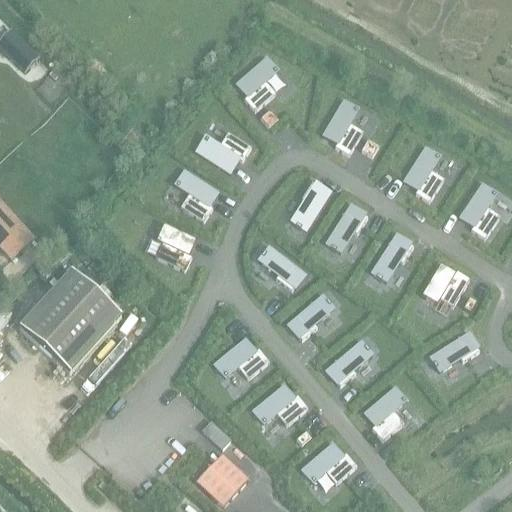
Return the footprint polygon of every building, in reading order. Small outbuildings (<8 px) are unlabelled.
[(246,32),(239,45),(266,59),(273,46),(246,32)] [(18,43),(5,58),(24,76),(38,62),(18,43)] [(264,62),(234,88),(246,102),(243,105),(253,117),(274,98),(264,86),(276,75),(264,62)] [(338,106),(354,79),(339,71),(324,98),(338,106)] [(341,105),(321,138),(337,148),(334,152),(348,160),(362,136),(348,128),(357,114),(341,105)] [(274,134),(263,129),(255,146),(275,155),(293,118),(284,113),(274,134)] [(411,149),(424,118),(410,113),(398,144),(411,149)] [(268,114),(260,121),(268,130),(276,123),(268,114)] [(203,141),(194,154),(229,177),(238,164),(241,166),(250,152),(227,137),(218,151),(203,141)] [(175,178),(184,169),(156,142),(147,151),(175,178)] [(366,144),(360,155),(371,161),(378,150),(366,144)] [(423,152),(401,186),(416,196),(415,198),(428,207),(443,183),(430,175),(438,162),(423,152)] [(511,170),(491,156),(484,166),(511,185),(511,170)] [(264,198),(273,208),(303,182),(294,171),(264,198)] [(183,173),(173,188),(190,199),(181,212),(203,226),(212,213),(209,211),(218,196),(183,173)] [(135,180),(128,189),(153,206),(159,197),(135,180)] [(302,206),(290,225),(305,234),(330,195),(314,186),(313,187),(310,185),(298,204),(302,206)] [(479,190),(457,223),(473,233),(471,236),(484,244),(500,221),(486,212),(494,200),(479,190)] [(0,208),(0,253),(11,265),(33,244),(0,208)] [(350,208),(325,247),(340,257),(353,237),(356,239),(367,222),(364,220),(365,218),(350,208)] [(179,213),(172,222),(196,240),(203,231),(179,213)] [(162,248),(155,262),(184,276),(191,261),(188,260),(196,245),(163,230),(156,245),(162,248)] [(395,238),(370,277),(385,286),(398,266),(401,268),(412,252),(409,249),(410,248),(395,238)] [(267,249),(257,262),(278,278),(276,281),(291,293),(294,290),(295,291),(305,279),(267,249)] [(439,271),(422,300),(435,308),(439,303),(452,311),(469,284),(455,275),(453,279),(439,271)] [(19,334),(69,379),(120,322),(71,277),(19,334)] [(322,299),(287,329),(301,345),(318,331),(315,328),(333,312),(322,299)] [(468,301),(462,311),(470,316),(476,305),(468,301)] [(415,338),(395,359),(411,373),(430,352),(415,338)] [(468,338),(429,363),(439,378),(459,365),(460,367),(479,355),(468,338)] [(244,342),(213,368),(224,382),(237,371),(247,383),(269,365),(258,353),(255,356),(244,342)] [(360,345),(325,375),(339,391),(356,377),(354,374),(372,359),(360,345)] [(274,392),(288,374),(277,365),(262,383),(274,392)] [(282,389),(252,415),(263,429),(276,418),(286,430),(307,412),(297,400),(294,403),(282,389)] [(69,409),(81,418),(96,399),(84,390),(69,409)] [(393,391),(363,417),(375,430),(371,433),(382,445),(403,427),(393,415),(405,404),(393,391)] [(194,414),(179,437),(201,451),(216,428),(194,414)] [(305,434),(296,442),(301,449),(311,441),(305,434)] [(331,447),(301,473),(312,487),(325,476),(335,488),(356,470),(346,458),(343,461),(331,447)] [(210,451),(205,456),(211,462),(216,457),(210,451)] [(221,458),(195,486),(222,511),(248,483),(221,458)]
